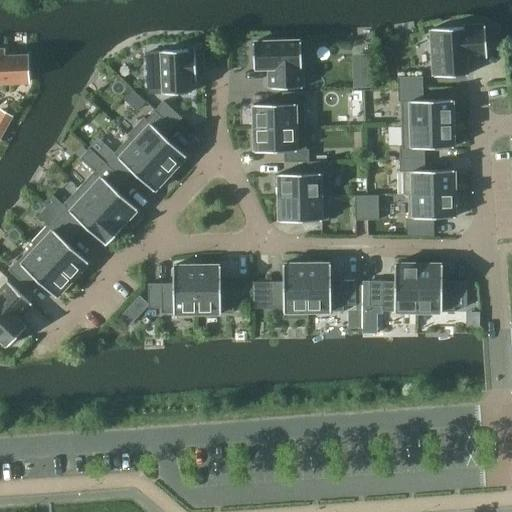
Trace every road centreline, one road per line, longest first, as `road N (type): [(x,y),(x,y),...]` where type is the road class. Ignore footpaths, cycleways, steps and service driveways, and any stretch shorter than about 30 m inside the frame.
road 1 (residential): [(0,449),(503,411),(489,248)]
road 2 (residential): [(272,242),(489,248)]
road 3 (residential): [(489,248),(480,126),(511,123)]
road 4 (residential): [(46,343),(143,246)]
road 5 (residential): [(143,246),(272,242)]
